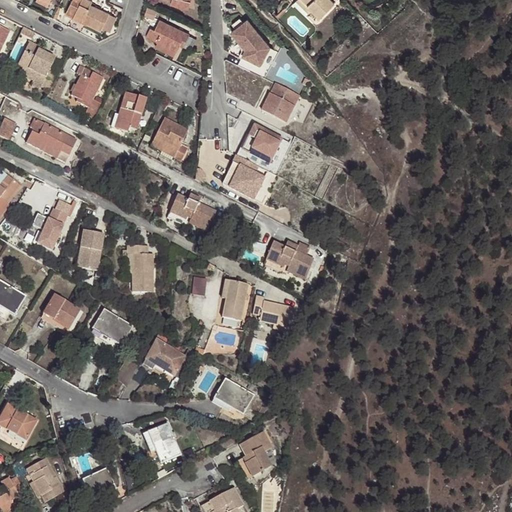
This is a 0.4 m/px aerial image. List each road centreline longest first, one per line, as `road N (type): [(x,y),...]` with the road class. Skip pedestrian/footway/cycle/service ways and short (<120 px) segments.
road 1 (residential): [(0,87),(254,214)]
road 2 (residential): [(0,352),(95,410),(192,412)]
road 3 (residential): [(0,155),(167,235)]
road 4 (track): [(250,0),(327,85),(366,90)]
road 5 (residential): [(215,0),(217,128)]
